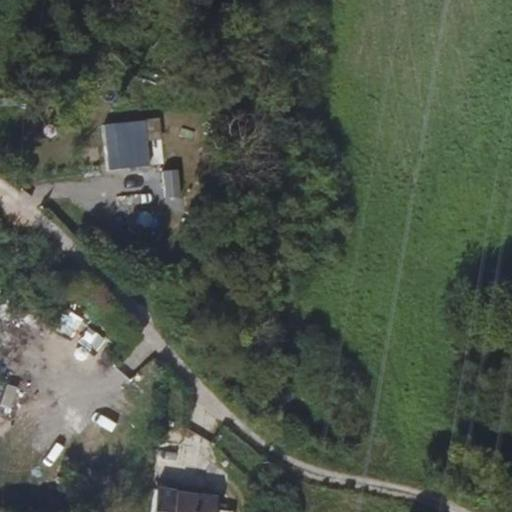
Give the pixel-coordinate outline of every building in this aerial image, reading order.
[(138,123),(138,142),(157,140),(156,121),(138,123)] [(117,124),(118,144),(138,142),(138,123),(117,124)] [(105,145),(118,144),(117,124),(103,126),(105,145)] [(200,320),(223,318),(219,280),(196,281),(199,320),(200,320)] [(247,312),(249,327),(257,326),(256,312),(247,312)] [(223,326),(223,318),(200,320),(200,327),(223,326)] [(94,426),(117,429),(119,413),(96,409),(94,426)] [(152,511),(232,511),(233,511),(214,509),(216,498),(156,489),(152,511)]
